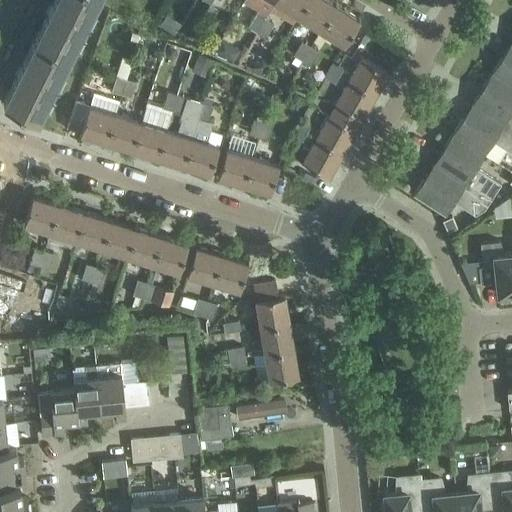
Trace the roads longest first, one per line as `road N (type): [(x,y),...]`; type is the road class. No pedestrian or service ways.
road 1 (residential): [(312,232),(0,141)]
road 2 (residential): [(352,511),(312,232)]
road 3 (residential): [(463,322),(426,229),(354,184)]
road 4 (residential): [(73,511),(71,464),(129,425),(176,412)]
road 5 (residential): [(354,184),(433,39)]
